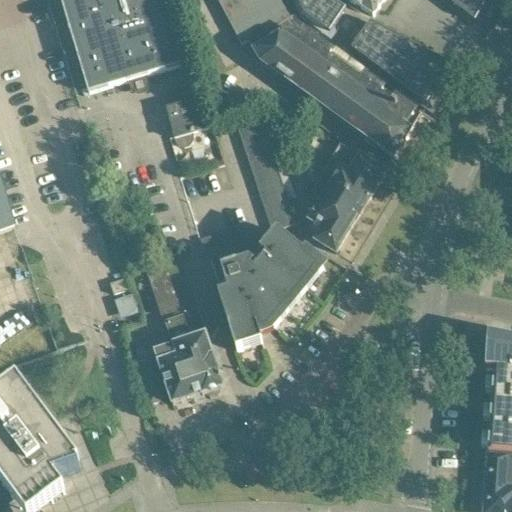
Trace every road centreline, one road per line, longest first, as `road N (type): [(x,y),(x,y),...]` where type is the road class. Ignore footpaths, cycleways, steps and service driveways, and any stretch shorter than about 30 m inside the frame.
road 1 (unclassified): [(226,466),(348,340),(379,286),(431,295)]
road 2 (unclassified): [(431,295),(460,167),(511,74)]
road 3 (unclassified): [(414,511),(431,295)]
